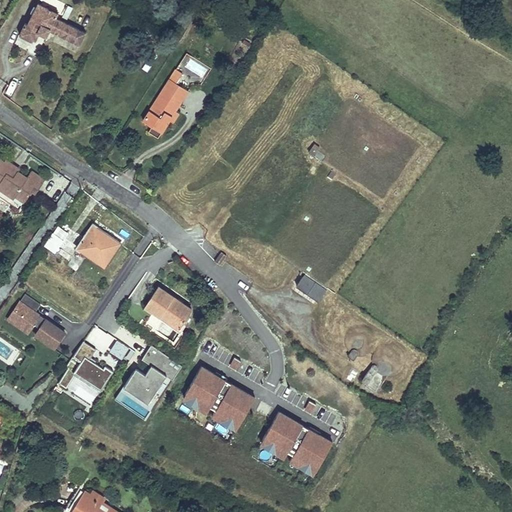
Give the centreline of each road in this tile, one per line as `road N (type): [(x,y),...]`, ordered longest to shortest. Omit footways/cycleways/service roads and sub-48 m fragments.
road 1 (residential): [(278,368),(221,277),(151,213),(0,107)]
road 2 (unknown): [(80,165),(0,293)]
